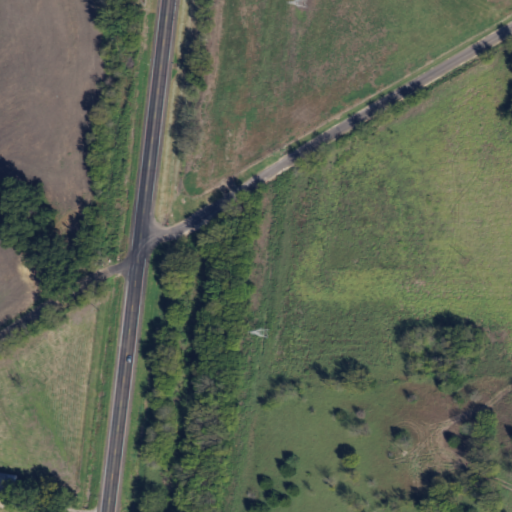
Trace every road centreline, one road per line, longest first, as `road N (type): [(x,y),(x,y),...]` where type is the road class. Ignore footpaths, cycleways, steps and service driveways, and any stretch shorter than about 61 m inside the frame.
road 1 (secondary): [(169,0),(109,511)]
road 2 (residential): [(140,251),(511,27)]
road 3 (residential): [(0,335),(140,251)]
